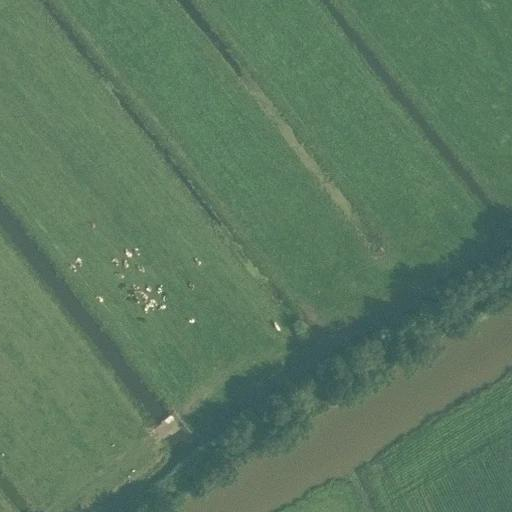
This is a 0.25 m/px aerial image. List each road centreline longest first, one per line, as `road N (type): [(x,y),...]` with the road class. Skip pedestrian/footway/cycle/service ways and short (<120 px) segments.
road 1 (track): [(0,58),(248,380),(54,511)]
road 2 (track): [(248,380),(440,258),(429,226),(249,0)]
